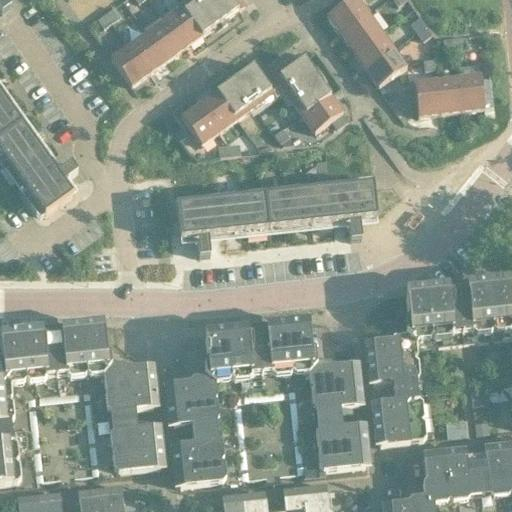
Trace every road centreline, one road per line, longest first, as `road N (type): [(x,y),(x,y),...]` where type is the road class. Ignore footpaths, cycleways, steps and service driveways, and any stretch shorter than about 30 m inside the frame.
road 1 (tertiary): [(129,305),(189,308),(370,286),(429,255),(511,158)]
road 2 (residential): [(117,185),(116,160),(132,125),(277,24)]
road 3 (residential): [(16,30),(87,131),(97,175),(117,185)]
road 4 (tertiary): [(0,305),(129,305)]
